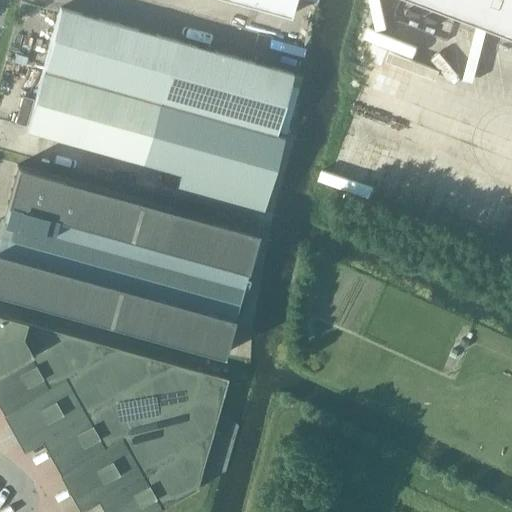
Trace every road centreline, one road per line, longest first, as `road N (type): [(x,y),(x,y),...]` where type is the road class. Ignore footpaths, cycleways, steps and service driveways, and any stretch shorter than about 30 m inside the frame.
road 1 (unknown): [(0,223),(239,298)]
road 2 (unknown): [(511,150),(387,85)]
